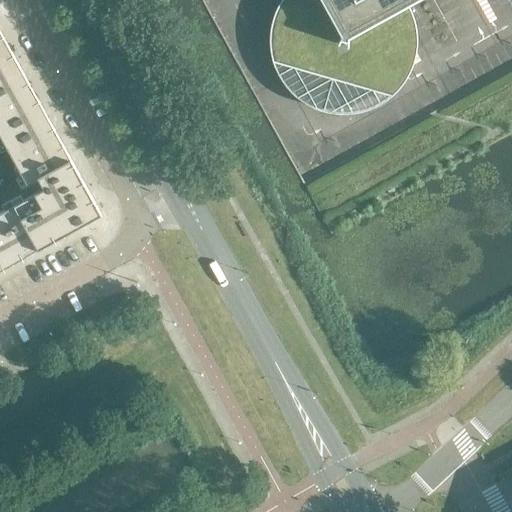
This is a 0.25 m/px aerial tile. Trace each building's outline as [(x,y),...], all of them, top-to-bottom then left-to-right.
[(270,33),(269,40),(270,46),(271,52),(272,59),(274,65),(276,71),(279,77),(283,82),(287,87),(291,92),(296,96),(301,100),(306,104),(312,107),(318,109),(324,111),(331,113),(337,113),(344,114),(350,113),(356,113),(363,111),(369,109),(375,107),(381,104),(386,100),(391,96),(396,92),(400,87),(404,82),(408,77),(410,71),(413,65),(415,59),(416,53),(417,47),(417,41),(417,34),(416,28),(415,22),(413,16),(411,11),(408,4),(415,0),(281,0),(280,2),(277,8),(274,14),(272,20),(271,27),(270,33)] [(0,76),(19,66),(0,31),(0,76)] [(45,113),(19,66),(0,76),(0,136),(1,138),(45,113)] [(71,160),(45,113),(1,138),(27,185),(38,178),(71,160)] [(101,213),(71,160),(38,178),(43,188),(16,203),(41,247),(101,213)] [(0,269),(41,247),(16,203),(0,211),(0,269)]
